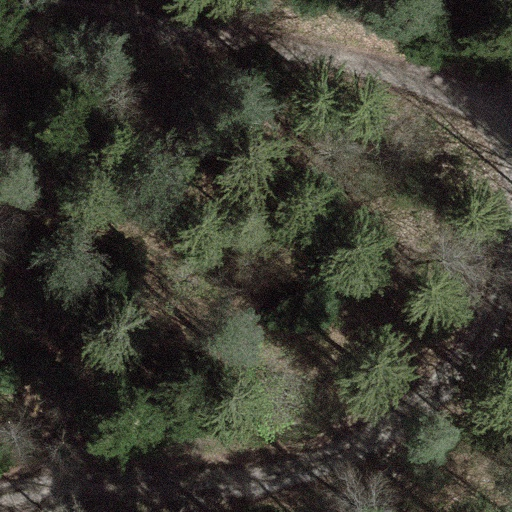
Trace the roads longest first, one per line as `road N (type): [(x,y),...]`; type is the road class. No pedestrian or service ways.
road 1 (track): [(511,279),(468,372),(398,434),(298,478),(220,493),(0,499)]
road 2 (track): [(511,107),(37,0)]
